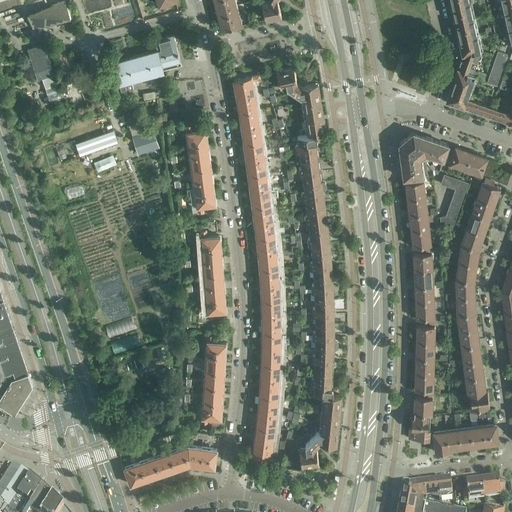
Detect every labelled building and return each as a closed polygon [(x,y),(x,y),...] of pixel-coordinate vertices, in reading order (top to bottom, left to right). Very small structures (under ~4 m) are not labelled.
[(42,9),(28,13),(31,23),(33,27),(33,28),(34,30),(47,25),(57,22),(71,17),(65,0),(51,5),(52,8),(43,11),(42,9)] [(173,0),(158,0),(162,10),(167,9),(165,3),(173,0)] [(237,9),(234,0),(215,0),(218,7),(220,16),(229,14),(228,12),(237,9)] [(282,16),(277,0),(267,0),(268,0),(262,1),(264,7),(266,19),(282,16)] [(473,17),(470,0),(451,5),(455,21),(473,17)] [(511,8),(511,0),(502,0),(505,10),(511,8)] [(240,20),(237,9),(228,12),(229,14),(220,16),(223,29),(241,25),(240,20)] [(477,34),(473,17),(455,21),(459,38),(477,34)] [(481,50),(477,34),(459,38),(463,54),(474,52),(481,50)] [(164,69),(181,60),(174,35),(155,40),(158,49),(114,61),(122,89),(127,88),(125,83),(164,72),(164,69)] [(56,81),(43,44),(28,49),(38,79),(46,76),(48,84),(56,81)] [(497,85),(507,53),(498,50),(487,81),(497,85)] [(467,72),(474,52),(463,54),(458,68),(467,72)] [(298,83),(294,66),(277,70),(281,86),(287,85),(287,87),(294,91),(299,84),(298,83)] [(470,91),(475,74),(467,72),(458,68),(452,84),(470,91)] [(252,76),(234,80),(236,93),(245,91),(246,95),(255,94),(253,81),(252,76)] [(321,98),(318,83),(301,85),(299,84),(294,91),(301,95),(303,95),(304,100),(321,98)] [(424,93),(426,85),(419,83),(416,90),(424,93)] [(467,98),(470,91),(452,84),(447,101),(464,107),(467,98)] [(245,91),(236,93),(240,111),(258,108),(255,94),(246,95),(245,91)] [(323,114),(321,103),(321,98),(304,100),(307,117),(323,114)] [(487,115),(489,106),(467,98),(464,107),(487,115)] [(509,122),(511,113),(511,114),(489,106),(487,115),(509,122)] [(261,124),(258,108),(240,111),(242,130),(251,129),(251,126),(261,124)] [(141,122),(137,111),(125,115),(128,126),(141,122)] [(326,132),(324,120),(323,114),(307,117),(309,134),(319,133),(326,132)] [(263,141),(261,127),(261,124),(251,126),(251,129),(242,130),(244,143),(263,141)] [(208,141),(207,134),(206,129),(193,131),(192,125),(187,126),(190,144),(208,141)] [(80,154),(118,140),(114,128),(75,142),(80,154)] [(139,153),(159,146),(154,130),(133,136),(139,153)] [(417,147),(421,134),(414,132),(400,143),(401,152),(415,150),(417,147)] [(318,141),(317,135),(319,135),(319,133),(309,134),(298,136),(299,143),(296,143),(297,148),(317,145),(317,141),(318,141)] [(430,153),(435,139),(421,134),(417,147),(423,154),(426,152),(430,153)] [(444,158),(449,144),(435,139),(430,153),(444,158)] [(210,154),(208,141),(190,144),(191,156),(210,154)] [(265,158),(263,141),(244,143),(246,154),(246,157),(255,156),(255,160),(265,158)] [(87,155),(90,166),(125,155),(121,144),(87,155)] [(319,157),(317,145),(297,148),(297,153),(300,153),(301,160),(319,157)] [(466,169),(472,150),(468,149),(467,150),(456,146),(451,161),(465,166),(464,168),(466,169)] [(428,160),(423,154),(417,147),(415,150),(401,152),(403,165),(421,162),(425,162),(428,160)] [(482,172),(487,157),(476,153),(476,152),(472,150),(466,169),(467,169),(467,167),(482,172)] [(211,166),(210,158),(210,154),(191,156),(193,169),(211,166)] [(267,172),(265,158),(255,160),(255,156),(246,157),(249,175),(267,172)] [(320,169),(319,157),(301,160),(302,167),(299,167),(300,172),(320,169)] [(93,172),(97,183),(131,170),(127,160),(93,172)] [(423,175),(421,162),(403,165),(405,177),(417,175),(422,175),(423,175)] [(213,179),(211,166),(193,169),(195,181),(213,179)] [(322,181),(320,169),(300,172),(301,177),(303,176),(304,183),(322,181)] [(269,186),(267,172),(249,175),(251,193),(260,192),(259,188),(269,186)] [(448,185),(450,176),(445,174),(442,183),(448,185)] [(424,196),(422,180),(423,180),(422,175),(417,175),(418,180),(406,182),(406,181),(405,181),(406,186),(407,186),(408,198),(424,196)] [(500,191),(501,187),(489,183),(491,179),(485,177),(484,182),(485,182),(480,197),(495,202),(498,191),(500,191)] [(215,191),(213,183),(213,179),(195,181),(196,194),(215,191)] [(323,188),(324,188),(326,186),(326,182),(323,181),(322,181),(304,183),(305,190),(302,191),(303,195),(323,193),(323,188)] [(271,203),(269,186),(259,188),(260,192),(251,193),(253,205),(271,203)] [(216,204),(216,200),(215,191),(196,194),(199,212),(203,212),(203,206),(216,204)] [(325,204),(323,193),(303,195),(304,200),(307,200),(307,207),(325,204)] [(426,212),(424,196),(408,198),(410,209),(408,209),(409,214),(426,212)] [(491,213),(495,202),(480,197),(474,212),(490,218),(492,213),(491,213)] [(273,220),(271,203),(253,205),(254,218),(263,217),(264,221),(273,220)] [(326,216),(325,204),(307,207),(308,214),(305,214),(306,219),(326,216)] [(428,228),(426,212),(409,214),(409,219),(411,218),(412,230),(428,228)] [(484,232),(488,222),(489,222),(490,218),(474,212),(469,227),(484,232)] [(328,228),(326,216),(306,219),(307,224),(310,223),(310,230),(328,228)] [(275,235),(273,220),(264,221),(263,217),(254,218),(257,237),(275,235)] [(480,243),(484,232),(469,227),(463,244),(480,248),(481,244),(480,243)] [(329,240),(328,228),(310,230),(311,237),(308,237),(309,242),(329,240)] [(430,244),(428,228),(412,230),(413,242),(412,242),(413,246),(424,245),(430,244)] [(221,248),(221,240),(220,235),(207,236),(206,230),(202,231),(203,249),(221,248)] [(277,250),(275,235),(257,237),(259,255),(268,254),(268,251),(277,250)] [(331,252),(329,240),(309,242),(309,247),(312,247),(313,253),(331,252)] [(476,263),(478,252),(479,252),(480,248),(463,244),(460,261),(476,263)] [(222,260),(221,248),(203,249),(204,262),(222,260)] [(278,267),(277,250),(268,251),(268,254),(259,255),(260,268),(278,267)] [(331,264),(331,252),(313,253),(313,260),(311,260),(311,265),(331,264)] [(431,268),(431,252),(424,252),(414,253),(414,252),(413,252),(414,257),(415,257),(415,269),(431,268)] [(223,273),(223,264),(222,260),(204,262),(205,274),(223,273)] [(475,275),(476,263),(460,261),(458,278),(475,279),(476,275),(475,275)] [(332,275),(331,264),(311,265),(311,270),(314,270),(315,277),(332,275)] [(279,284),(278,267),(260,268),(261,281),(270,281),(270,285),(279,284)] [(432,284),(431,268),(415,269),(416,280),(415,281),(415,285),(432,284)] [(224,286),(223,273),(205,274),(206,287),(224,286)] [(333,287),(332,275),(315,277),(315,283),(312,283),(312,288),(333,287)] [(511,278),(505,276),(505,279),(506,280),(502,289),(511,290),(511,278)] [(474,295),(474,284),(475,284),(475,279),(458,278),(459,296),(474,295)] [(280,299),(279,284),(270,285),(270,281),(261,281),(262,299),(280,299)] [(433,301),(432,284),(415,285),(415,290),(416,290),(417,301),(433,301)] [(225,298),(225,289),(224,286),(206,287),(207,300),(225,298)] [(333,299),(333,287),(312,288),(313,293),(315,293),(316,300),(333,299)] [(511,290),(502,289),(504,300),(503,301),(503,304),(511,302),(511,290)] [(475,306),(474,295),(459,296),(459,312),(459,313),(476,311),(476,306),(475,306)] [(226,311),(226,306),(225,298),(207,300),(208,318),(213,318),(213,312),(226,311)] [(281,314),(280,299),(262,299),(262,319),(271,319),(271,314),(281,314)] [(334,311),(333,299),(316,300),(316,307),(313,307),(313,312),(334,311)] [(0,333),(14,329),(4,300),(0,300),(0,333)] [(434,316),(433,301),(417,301),(417,313),(416,313),(416,318),(417,318),(417,317),(427,317),(434,316)] [(511,311),(511,302),(503,304),(503,306),(505,307),(505,312),(511,311)] [(334,323),(334,311),(313,312),(313,316),(316,316),(316,323),(334,323)] [(477,327),(476,316),(477,316),(476,311),(459,313),(461,329),(477,327)] [(281,332),(281,314),(271,314),(271,319),(262,319),(263,332),(281,332)] [(334,335),(334,323),(316,323),(316,330),(313,330),(313,335),(334,335)] [(433,341),(434,325),(434,324),(427,324),(417,324),(416,324),(416,329),(418,329),(417,340),(433,341)] [(479,338),(477,327),(461,329),(463,345),(480,343),(480,338),(479,338)] [(29,373),(14,329),(0,333),(0,398),(13,378),(29,373)] [(281,349),(281,332),(263,332),(262,344),(271,344),(271,349),(281,349)] [(226,355),(226,342),(213,341),(213,335),(208,335),(207,356),(215,357),(216,354),(226,355)] [(338,341),(335,340),(334,340),(334,335),(313,335),(313,339),(316,339),(316,346),(334,347),(335,347),(338,346),(338,341)] [(433,357),(433,341),(417,340),(417,352),(416,352),(416,357),(433,357)] [(481,359),(480,347),(481,347),(480,343),(463,345),(465,361),(481,359)] [(280,364),(281,349),(271,349),(271,344),(262,344),(262,363),(280,364)] [(334,358),(334,347),(316,346),(316,353),(313,353),(313,358),(334,358)] [(225,370),(225,362),(226,355),(216,354),(215,357),(207,356),(206,371),(214,372),(215,370),(225,370)] [(432,373),(433,357),(416,357),(415,361),(417,361),(416,373),(432,373)] [(333,370),(334,358),(313,358),(313,363),(316,363),(316,370),(333,370)] [(483,370),(481,359),(465,361),(467,377),(485,374),(484,370),(483,370)] [(279,379),(280,364),(262,363),(261,382),(269,383),(270,379),(279,379)] [(224,386),(225,370),(215,370),(214,372),(206,371),(205,386),(213,387),(214,385),(224,386)] [(332,382),(333,370),(316,370),(315,377),(312,376),(312,381),(332,382)] [(0,403),(15,413),(33,385),(29,373),(13,378),(0,398),(0,403)] [(432,389),(432,373),(416,373),(416,385),(415,385),(415,389),(426,389),(432,389)] [(485,390),(484,379),(485,379),(485,374),(467,377),(470,394),(471,394),(471,392),(485,390)] [(278,396),(279,379),(270,379),(269,383),(261,382),(260,395),(278,396)] [(333,393),(333,387),(332,387),(332,382),(312,381),(312,386),(314,386),(314,393),(325,394),(335,394),(335,393),(333,393)] [(222,402),(224,386),(214,385),(213,387),(205,386),(204,401),(212,402),(213,401),(222,402)] [(490,406),(488,390),(485,390),(471,392),(471,394),(473,409),(490,406)] [(340,411),(342,395),(335,394),(325,394),(324,409),(340,411)] [(276,413),(278,396),(260,395),(259,407),(267,408),(267,412),(276,413)] [(431,413),(432,397),(432,396),(425,396),(414,395),(414,400),(415,400),(415,411),(415,412),(429,413),(431,413)] [(221,418),(222,410),(222,402),(213,401),(212,402),(204,401),(203,422),(207,423),(208,417),(221,418)] [(274,428),(276,413),(267,412),(267,408),(259,407),(256,426),(274,428)] [(339,428),(340,411),(324,409),(322,426),(339,428)] [(428,429),(429,413),(415,412),(415,411),(411,411),(410,417),(412,417),(411,438),(435,439),(434,432),(434,431),(430,432),(430,429),(428,429)] [(498,441),(496,423),(493,423),(493,425),(483,426),(485,443),(498,441)] [(273,443),(274,428),(256,426),(254,445),(263,446),(264,442),(273,443)] [(337,445),(339,428),(322,426),(321,432),(318,432),(312,438),(319,445),(320,443),(337,445)] [(485,443),(483,426),(471,427),(473,445),(485,443)] [(473,445),(471,427),(459,429),(461,446),(473,445)] [(461,446),(459,429),(447,431),(449,448),(461,446)] [(449,448),(447,431),(434,432),(435,439),(437,451),(436,451),(436,452),(450,450),(449,448)] [(319,463),(317,450),(317,447),(319,445),(312,438),(306,444),(306,448),(300,449),(302,465),(319,463)] [(271,456),(273,443),(264,442),(263,446),(254,445),(252,458),(278,462),(279,457),(271,456)] [(201,455),(202,447),(189,445),(182,447),(185,455),(188,454),(191,464),(202,465),(204,455),(201,455)] [(191,464),(188,454),(185,455),(182,447),(168,452),(171,460),(173,459),(176,469),(191,464)] [(215,467),(217,449),(202,447),(201,455),(204,455),(202,465),(215,467)] [(176,469),(173,459),(171,460),(168,452),(154,457),(157,465),(158,464),(162,474),(176,469)] [(162,474),(158,464),(157,465),(154,457),(140,462),(143,470),(147,479),(162,474)] [(147,479),(143,470),(140,462),(125,467),(131,484),(147,479)] [(0,501),(9,508),(30,474),(13,463),(0,484),(0,501)] [(9,508),(14,511),(25,511),(42,485),(42,484),(30,474),(9,508)] [(500,490),(499,478),(499,477),(494,478),(494,479),(483,481),(485,497),(500,495),(501,496),(505,495),(505,489),(500,490)] [(454,509),(450,480),(437,482),(440,506),(454,509)] [(485,497),(483,481),(471,483),(471,481),(466,482),(466,483),(468,494),(463,495),(464,500),(469,500),(469,499),(485,497)] [(440,506),(437,482),(423,484),(426,504),(440,506)] [(426,504),(423,484),(403,486),(401,499),(426,504)] [(42,511),(53,495),(42,485),(25,511),(42,511)] [(60,511),(64,506),(53,495),(42,511),(60,511)] [(466,511),(467,511),(454,509),(440,506),(426,504),(401,499),(398,511),(466,511)] [(14,511),(9,508),(0,501),(0,511),(14,511)]
